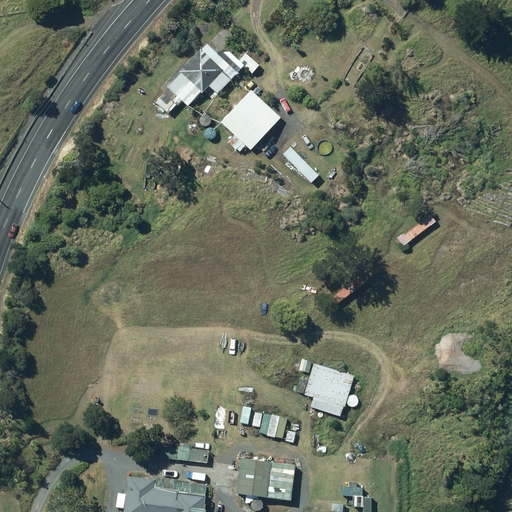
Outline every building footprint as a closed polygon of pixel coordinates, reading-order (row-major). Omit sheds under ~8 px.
[(216,54),(205,45),(166,90),(189,110),(206,90),(217,99),(242,69),(250,76),(259,65),(246,54),(234,67),(217,52),(216,54)] [(281,120),(250,91),(219,124),(251,153),(281,120)] [(353,378),(312,365),(303,393),(344,406),(353,378)] [(287,458),(254,455),(253,462),(238,460),(234,498),(244,499),(243,505),(257,507),(258,498),(290,501),(293,467),(286,466),(287,458)] [(126,478),(126,483),(123,511),(201,511),(203,496),(211,497),(212,486),(126,478)]
